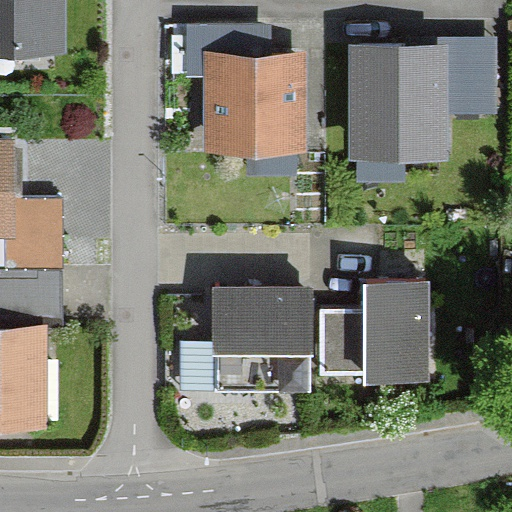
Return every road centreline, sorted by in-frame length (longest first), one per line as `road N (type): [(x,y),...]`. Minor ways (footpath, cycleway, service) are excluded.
road 1 (residential): [(136,0),(134,497)]
road 2 (residential): [(134,497),(511,444)]
road 3 (residential): [(0,498),(134,497)]
